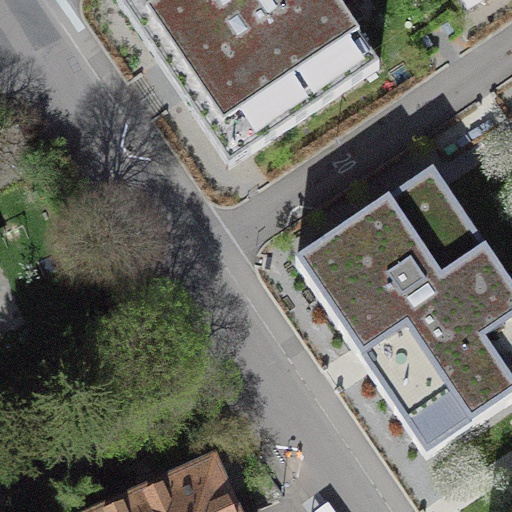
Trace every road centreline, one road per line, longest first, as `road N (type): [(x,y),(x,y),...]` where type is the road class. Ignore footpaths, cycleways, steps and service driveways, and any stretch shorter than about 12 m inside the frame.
road 1 (residential): [(511,54),(194,267)]
road 2 (residential): [(0,497),(268,376)]
road 3 (residential): [(194,267),(37,40)]
road 4 (residential): [(358,511),(268,376)]
road 5 (residential): [(268,376),(194,267)]
